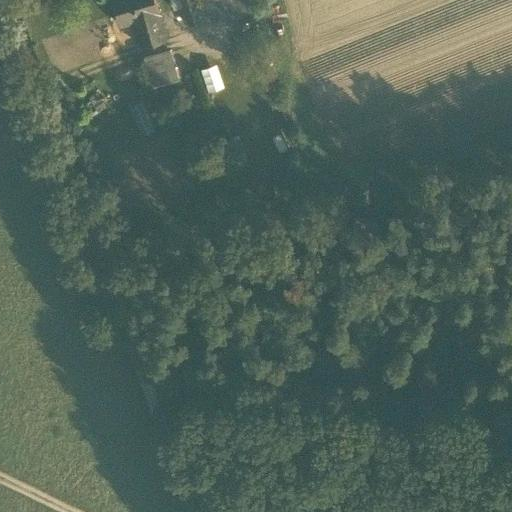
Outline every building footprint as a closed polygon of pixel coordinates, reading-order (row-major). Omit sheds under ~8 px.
[(133,21),(140,47),(166,40),(154,0),(112,0),(120,26),(133,21)] [(181,0),(185,0),(192,26),(207,22),(201,0),(176,0),(177,1),(181,0)] [(201,0),(207,22),(242,12),(238,0),(201,0)] [(238,0),(242,12),(259,7),(257,0),(238,0)] [(169,49),(161,52),(171,84),(179,81),(169,49)] [(154,89),(171,84),(161,52),(144,57),(154,89)] [(143,99),(129,105),(143,134),(156,127),(143,99)] [(225,148),(231,168),(248,163),(242,143),(225,148)]
